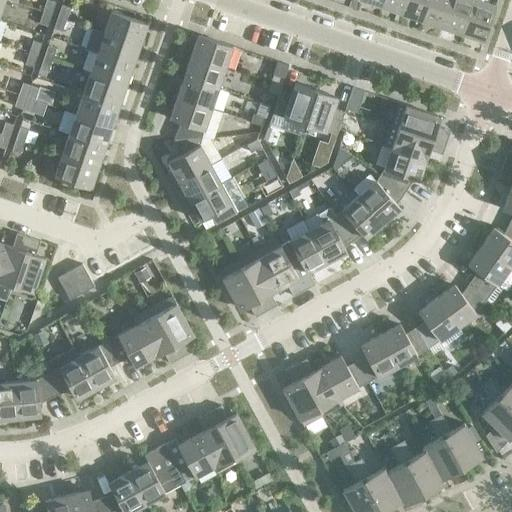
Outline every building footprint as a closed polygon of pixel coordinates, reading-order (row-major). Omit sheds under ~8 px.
[(50,0),(46,0),(43,11),(51,14),(55,1),(50,0)] [(404,0),(381,0),(380,5),(400,12),(404,0)] [(427,0),(404,0),(400,12),(421,19),(427,0)] [(450,0),(427,0),(421,19),(441,26),(450,0)] [(473,0),(450,0),(441,26),(462,33),(473,0)] [(495,5),(481,0),(473,0),(462,33),(483,40),(495,5)] [(70,7),(61,4),(57,16),(66,19),(70,7)] [(111,10),(104,32),(139,44),(146,23),(111,10)] [(51,14),(43,11),(38,23),(47,26),(51,14)] [(66,19),(57,16),(53,28),(62,31),(66,19)] [(139,44),(104,32),(97,52),(132,64),(139,44)] [(194,43),(190,55),(225,67),(232,46),(200,35),(197,44),(194,43)] [(33,39),(29,51),(37,54),(41,42),(33,39)] [(56,47),(48,44),(44,57),(52,59),(56,47)] [(37,54),(29,51),(24,63),(33,66),(37,54)] [(132,64),(97,52),(90,72),(125,85),(132,64)] [(225,67),(190,55),(186,67),(189,67),(186,76),(218,87),(225,67)] [(52,59),(44,57),(40,69),(48,72),(52,59)] [(125,85),(90,72),(83,93),(118,105),(125,85)] [(273,74),(270,82),(281,86),(284,78),(273,74)] [(218,87),(186,76),(183,85),(180,84),(176,96),(211,108),(218,87)] [(22,81),(18,94),(26,96),(30,84),(22,81)] [(281,86),(270,82),(267,90),(279,94),(280,90),(281,86)] [(39,87),(30,84),(26,96),(34,99),(39,87)] [(291,93),(280,90),(279,94),(272,113),(304,124),(316,89),(304,85),(303,87),(294,84),(291,93)] [(327,93),(316,89),(304,124),(336,134),(344,111),(333,108),(336,98),(327,95),(327,93)] [(118,105),(83,93),(76,113),(111,125),(118,105)] [(26,96),(18,94),(14,106),(22,108),(26,96)] [(34,99),(26,96),(22,108),(30,111),(34,99)] [(211,108),(176,96),(172,107),(175,108),(171,118),(180,121),(174,137),(202,136),(204,129),(211,108)] [(347,102),(345,107),(357,111),(359,105),(347,102)] [(438,116),(399,102),(391,124),(446,142),(450,130),(434,125),(438,116)] [(111,125),(76,113),(69,134),(104,146),(111,125)] [(250,121),(261,125),(264,116),(253,113),(250,121)] [(5,121),(1,133),(9,136),(13,124),(5,121)] [(446,142),(391,124),(384,144),(423,157),(426,148),(442,154),(446,142)] [(28,129),(20,126),(15,138),(24,141),(28,129)] [(9,136),(1,133),(0,134),(0,146),(5,148),(9,136)] [(104,146),(69,134),(62,154),(97,166),(104,146)] [(200,144),(202,136),(174,137),(178,155),(168,161),(174,173),(176,171),(181,180),(210,163),(200,144)] [(24,141),(15,138),(11,150),(20,153),(24,141)] [(261,146),(256,138),(246,144),(250,152),(261,146)] [(423,157),(384,144),(379,160),(386,163),(384,167),(380,174),(405,191),(414,178),(418,179),(423,167),(420,166),(423,157)] [(511,151),(507,150),(503,162),(511,164),(511,151)] [(97,166),(62,154),(55,175),(90,187),(97,166)] [(292,158),(286,178),(289,183),(302,175),(292,158)] [(511,164),(503,162),(499,173),(511,177),(511,187),(511,164)] [(221,182),(210,163),(181,180),(185,188),(183,189),(189,200),(221,182)] [(405,191),(380,174),(375,180),(370,174),(353,189),(383,222),(392,214),(390,212),(398,205),(396,204),(405,191)] [(237,212),(221,182),(189,200),(195,211),(197,209),(202,218),(210,214),(216,224),(237,212)] [(296,186),(288,191),(293,198),(301,194),(296,186)] [(352,187),(329,206),(353,240),(363,233),(364,235),(372,228),(373,230),(383,222),(353,189),(352,187)] [(511,187),(509,196),(507,195),(502,208),(511,211),(511,215),(508,222),(511,224),(511,187)] [(267,202),(260,207),(265,216),(272,212),(267,202)] [(353,240),(329,206),(318,213),(322,222),(309,229),(326,261),(337,255),(336,253),(345,248),(344,246),(353,240)] [(259,207),(248,213),(255,228),(267,221),(259,207)] [(511,224),(508,222),(503,233),(495,228),(489,236),(487,234),(480,245),(510,265),(511,262),(511,224)] [(221,228),(212,233),(217,240),(225,236),(221,228)] [(326,261),(309,229),(280,245),(293,268),(292,268),(304,289),(315,283),(307,269),(314,265),(316,267),(326,261)] [(28,236),(16,232),(11,248),(3,245),(0,251),(0,287),(10,291),(28,236)] [(40,240),(28,236),(10,291),(31,298),(44,259),(35,255),(40,240)] [(277,239),(257,249),(277,285),(285,281),(293,295),(304,289),(292,268),(293,268),(280,245),(277,239)] [(510,265),(480,245),(473,255),(475,256),(469,264),(477,270),(469,281),(487,298),(487,297),(491,301),(502,287),(497,283),(510,265)] [(277,285),(257,249),(238,260),(266,310),(277,304),(269,290),(277,285)] [(266,310),(238,260),(219,270),(238,307),(247,302),(255,316),(266,310)] [(94,285),(82,263),(57,277),(70,299),(94,285)] [(145,266),(135,272),(141,282),(151,277),(145,266)] [(487,298),(469,281),(461,293),(455,285),(447,291),(446,289),(436,297),(457,326),(475,313),(487,298)] [(192,332),(172,296),(153,307),(180,357),(191,351),(183,337),(192,332)] [(457,326),(436,297),(426,304),(427,306),(419,312),(425,320),(415,327),(428,347),(432,353),(444,345),(461,332),(457,326)] [(180,357),(153,307),(133,317),(136,324),(137,323),(153,353),(162,348),(169,363),(180,357)] [(137,323),(136,324),(108,339),(119,361),(129,355),(135,366),(147,359),(145,357),(153,353),(137,323)] [(390,327),(380,333),(397,365),(417,354),(428,347),(415,327),(405,333),(400,325),(391,329),(390,327)] [(40,330),(33,334),(38,345),(45,341),(40,330)] [(397,365),(380,333),(369,339),(370,341),(361,346),(366,355),(356,360),(368,381),(397,365)] [(119,361),(108,339),(78,355),(96,387),(106,381),(105,379),(114,374),(110,366),(119,361)] [(44,363),(47,372),(55,395),(70,388),(75,396),(84,391),(85,393),(96,387),(78,355),(73,347),(44,363)] [(330,363),(322,368),(338,397),(339,397),(368,381),(356,360),(346,365),(340,355),(329,361),(330,363)] [(306,358),(295,364),(323,414),(343,403),(339,397),(338,397),(322,368),(314,372),(306,358)] [(451,363),(443,368),(448,376),(457,371),(451,363)] [(323,414),(295,364),(284,369),(292,384),(283,389),(303,425),(323,414)] [(437,365),(426,372),(434,384),(445,377),(437,365)] [(55,395),(47,372),(36,378),(14,381),(18,417),(30,415),(30,413),(40,412),(39,402),(55,395)] [(490,376),(485,382),(511,409),(511,381),(504,389),(490,376)] [(0,416),(5,416),(6,418),(18,417),(14,381),(0,382),(0,416)] [(511,435),(511,409),(485,382),(479,387),(492,401),(481,412),(500,430),(508,439),(511,435)] [(220,404),(209,410),(237,461),(257,450),(237,414),(228,419),(220,404)] [(237,461),(209,410),(198,416),(206,431),(198,435),(214,465),(213,465),(217,472),(237,461)] [(441,413),(434,417),(462,468),(482,456),(464,422),(450,430),(441,413)] [(462,468),(434,417),(427,421),(436,438),(423,445),(425,449),(442,478),(462,468)] [(500,430),(489,441),(496,451),(508,439),(500,430)] [(340,432),(334,435),(339,444),(345,440),(340,432)] [(214,465),(198,435),(190,439),(189,437),(177,444),(174,437),(164,442),(185,481),(213,465),(214,465)] [(334,435),(328,439),(333,447),(339,444),(334,435)] [(403,439),(396,443),(424,494),(444,482),(442,478),(425,449),(412,456),(403,439)] [(185,481),(164,442),(143,453),(148,462),(140,467),(139,465),(128,471),(145,503),(185,481)] [(424,494),(396,443),(389,447),(399,464),(386,470),(386,471),(401,500),(401,501),(403,505),(424,494)] [(337,445),(326,451),(330,459),(341,453),(337,445)] [(361,457),(354,461),(382,511),(401,501),(401,500),(386,471),(386,470),(384,466),(370,474),(361,457)] [(380,511),(382,511),(354,461),(347,465),(356,481),(342,489),(355,511),(380,511)] [(128,511),(145,503),(128,471),(117,477),(118,479),(109,484),(114,492),(103,496),(108,511),(128,511)] [(79,491),(67,494),(70,511),(108,511),(103,496),(91,501),(89,491),(79,493),(79,491)] [(70,511),(67,494),(55,497),(55,499),(45,501),(48,510),(40,511),(70,511)]
